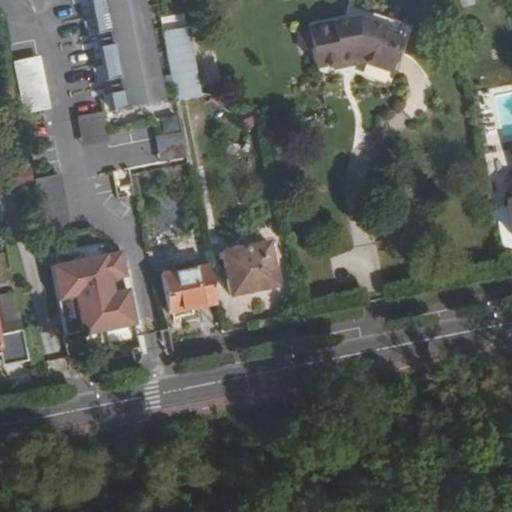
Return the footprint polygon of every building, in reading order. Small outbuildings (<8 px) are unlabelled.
[(124,107),(102,0),(90,0),(112,110),(124,107)] [(102,0),(124,107),(162,100),(142,0),(102,0)] [(355,58),(356,64),(363,62),(390,72),(402,37),(382,30),(383,25),(356,16),(296,27),(301,53),(311,51),(315,67),(327,64),(327,69),(342,66),(340,61),(355,58)] [(186,27),(162,32),(170,70),(194,66),(186,27)] [(342,66),(356,64),(355,58),(340,61),(342,66)] [(11,71),(22,125),(47,120),(36,66),(11,71)] [(200,93),(200,92),(194,66),(170,70),(176,98),(200,93)] [(112,110),(87,115),(92,144),(116,139),(115,133),(117,132),(112,110)] [(155,124),(115,133),(116,139),(118,145),(157,137),(155,124)] [(157,137),(164,166),(188,161),(182,132),(157,137)] [(34,185),(44,234),(69,229),(59,180),(34,185)] [(268,240),(221,250),(230,294),(277,284),(268,240)] [(75,296),(82,334),(135,323),(128,287),(120,288),(118,276),(125,274),(120,249),(51,264),(58,299),(75,296)] [(0,253),(0,286),(10,285),(4,253),(0,253)] [(170,311),(216,301),(208,263),(162,273),(170,311)] [(125,274),(118,276),(120,288),(128,287),(125,274)] [(73,297),(58,299),(65,333),(80,330),(73,297)] [(29,360),(23,328),(0,331),(0,356),(2,365),(29,360)]
